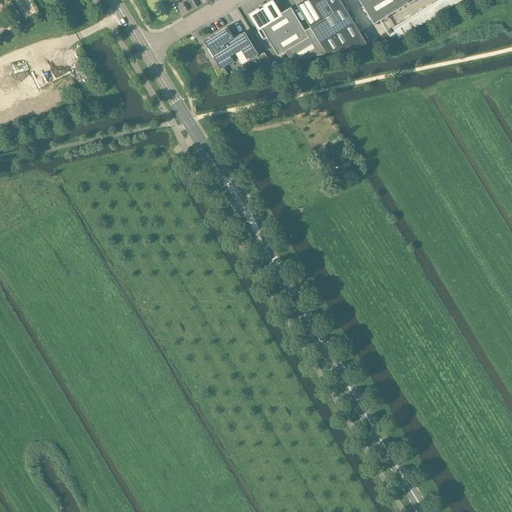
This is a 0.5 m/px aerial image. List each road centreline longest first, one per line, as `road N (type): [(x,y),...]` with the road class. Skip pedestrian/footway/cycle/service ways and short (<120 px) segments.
road 1 (secondary): [(174,100),(424,511)]
road 2 (track): [(196,119),(511,49)]
